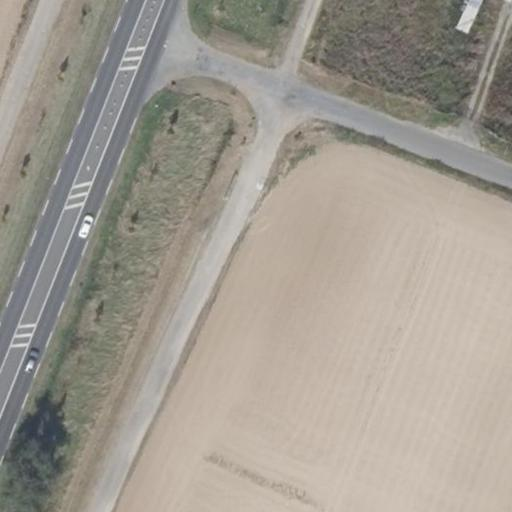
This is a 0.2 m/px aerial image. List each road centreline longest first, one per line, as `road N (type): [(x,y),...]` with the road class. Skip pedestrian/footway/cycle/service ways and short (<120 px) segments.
road 1 (track): [(296,96),(112,511)]
road 2 (primary): [(0,440),(155,41)]
road 3 (unclassified): [(511,170),(155,41)]
road 4 (primary): [(136,0),(0,350)]
road 5 (track): [(54,0),(0,138)]
